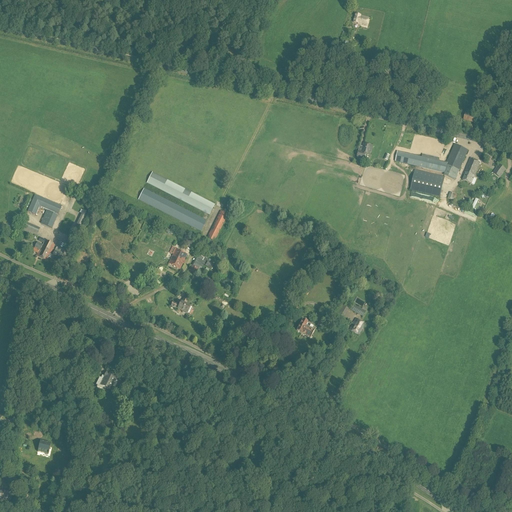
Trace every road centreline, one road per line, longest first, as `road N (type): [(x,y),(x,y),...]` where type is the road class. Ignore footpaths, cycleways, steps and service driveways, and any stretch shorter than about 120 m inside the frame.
road 1 (unclassified): [(0,28),(511,148)]
road 2 (primary): [(457,511),(289,406),(38,282)]
road 3 (track): [(113,319),(118,307),(177,279),(275,93)]
road 4 (unclassified): [(33,507),(8,466),(38,282)]
